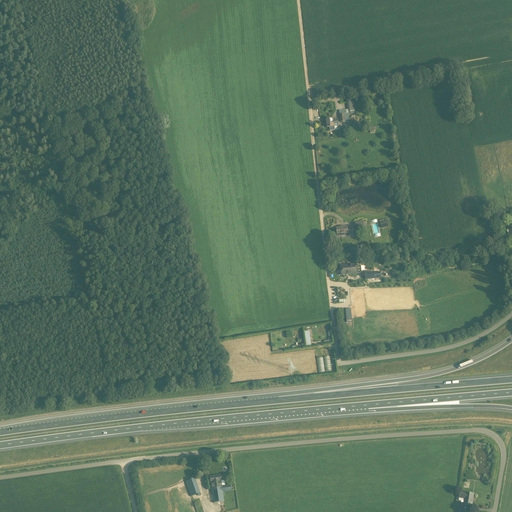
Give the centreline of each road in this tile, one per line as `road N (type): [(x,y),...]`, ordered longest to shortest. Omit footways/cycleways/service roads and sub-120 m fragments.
road 1 (unclassified): [(494,511),(503,451),(482,430),(124,461)]
road 2 (motorway): [(0,446),(366,405)]
road 3 (track): [(339,363),(298,0)]
road 4 (motorway): [(277,399),(0,432)]
road 5 (motorway): [(511,341),(431,375),(277,399)]
road 6 (motorway): [(511,379),(277,399)]
road 7 (unclassified): [(339,363),(473,341),(511,312)]
road 8 (motorway): [(366,405),(511,393)]
road 9 (motorway): [(366,405),(511,408)]
road 10 (unclassified): [(124,461),(0,477)]
